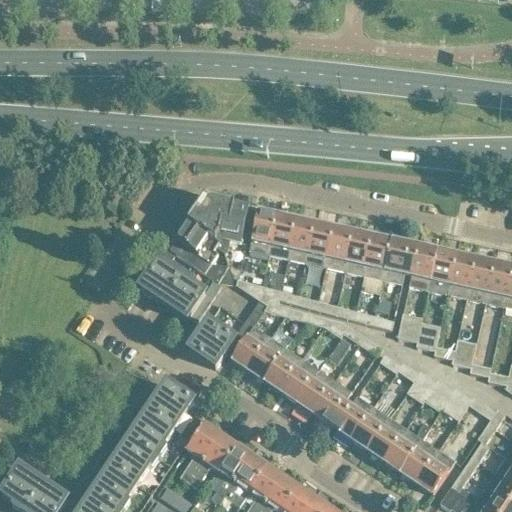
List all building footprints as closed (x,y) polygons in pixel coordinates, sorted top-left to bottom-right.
[(222,239),(229,208),(206,203),(188,229),(215,249),(222,239)] [(241,250),(249,213),(246,213),(247,209),(239,207),(238,211),(235,210),(235,209),(229,208),(222,239),(215,249),(212,254),(215,255),(217,252),(228,259),(230,247),(241,250)] [(269,260),(278,219),(259,215),(250,256),(269,260)] [(288,264),(297,224),(278,219),(269,260),(288,264)] [(307,269),(316,228),(297,224),(288,264),(307,269)] [(327,273),(335,232),(316,228),(307,269),(327,273)] [(188,229),(170,255),(219,288),(233,289),(235,285),(230,271),(228,271),(212,269),(219,258),(215,256),(215,255),(212,254),(215,249),(188,229)] [(346,277),(355,236),(335,232),(327,273),(346,277)] [(365,281),(374,241),(355,236),(346,277),(365,281)] [(365,281),(362,295),(381,299),(384,285),(393,245),(374,241),(365,281)] [(403,290),(405,281),(412,249),(393,245),(384,285),(403,290)] [(429,296),(438,255),(419,251),(412,249),(405,281),(412,282),(410,291),(429,296)] [(222,290),(219,288),(170,255),(168,254),(141,293),(161,307),(159,310),(166,316),(169,312),(188,325),(190,321),(197,326),(222,290)] [(448,300),(457,259),(438,255),(429,296),(448,300)] [(467,304),(476,263),(457,259),(448,300),(467,304)] [(486,308),(495,267),(476,263),(467,304),(486,308)] [(505,312),(511,280),(511,271),(495,267),(486,308),(505,312)] [(259,305),(263,291),(239,284),(238,290),(259,305)] [(278,310),(279,304),(281,296),(263,291),(259,305),(268,311),(270,308),(278,310)] [(298,310),(300,301),(281,296),(279,304),(298,310)] [(317,314),(319,306),(300,301),(298,310),(317,314)] [(239,336),(214,319),(189,355),(216,373),(239,339),(246,344),(254,331),(265,316),(268,311),(259,305),(239,336)] [(336,319),(338,311),(319,306),(317,314),(336,319)] [(288,313),(278,310),(270,308),(268,311),(265,316),(285,321),(288,313)] [(354,324),(356,316),(338,311),(336,319),(354,324)] [(305,326),(308,318),(288,313),(285,321),(305,326)] [(373,329),(375,320),(356,316),(354,324),(373,329)] [(325,332),(327,323),(308,318),(305,326),(323,331),(325,332)] [(418,347),(422,327),(423,323),(404,318),(398,342),(418,347)] [(483,361),(492,321),(484,319),(475,359),(483,361)] [(394,325),(375,320),(373,329),(392,334),(394,325)] [(349,330),(343,327),(327,323),(325,332),(341,342),(343,338),(349,330)] [(441,331),(422,327),(418,347),(417,351),(436,356),(436,351),(441,331)] [(365,341),(349,330),(343,338),(360,349),(365,341)] [(248,375),(270,342),(254,331),(246,344),(232,364),(248,375)] [(382,352),(365,341),(360,349),(377,360),(382,352)] [(265,386),(286,353),(270,342),(248,375),(265,386)] [(455,355),(454,364),(453,368),(472,372),(472,369),(472,368),(477,348),(458,344),(455,355)] [(454,364),(455,355),(436,351),(436,356),(435,359),(454,364)] [(286,353),(265,386),(281,396),(303,364),(286,353)] [(396,378),(398,375),(402,370),(386,359),(380,367),(396,378)] [(297,407),(319,375),(303,364),(281,396),(297,407)] [(403,371),(402,370),(398,375),(415,387),(420,380),(404,369),(403,371)] [(491,372),(472,369),(472,372),(471,376),(490,381),(490,377),(491,372)] [(313,418),(335,386),(319,375),(297,407),(313,418)] [(423,407),(425,405),(437,388),(422,377),(420,380),(415,387),(408,397),(423,407)] [(506,390),(508,381),(490,377),(490,381),(489,386),(506,390)] [(336,434),(352,411),(344,407),(351,397),(335,386),(313,418),(336,434)] [(441,416),(442,414),(453,396),(438,386),(437,388),(425,405),(441,416)] [(176,434),(194,406),(168,389),(149,416),(176,434)] [(458,425),(469,409),(472,404),(457,394),(455,397),(453,396),(442,414),(458,425)] [(352,444),(374,412),(358,401),(352,411),(336,434),(352,444)] [(473,405),(472,404),(469,409),(491,424),(496,417),(474,403),(473,405)] [(202,424),(208,416),(201,411),(195,419),(202,424)] [(369,456),(391,423),(374,412),(352,444),(369,456)] [(496,418),(496,417),(491,424),(488,429),(496,434),(506,419),(499,414),(496,418)] [(157,462),(176,434),(149,416),(134,440),(129,438),(127,441),(157,462)] [(385,466),(407,434),(391,423),(369,456),(385,466)] [(189,488),(221,439),(205,429),(188,455),(196,460),(181,482),(189,488)] [(407,434),(385,466),(401,477),(423,445),(431,433),(424,429),(416,440),(407,434)] [(486,449),(486,448),(496,434),(488,429),(478,444),(482,446),(486,449)] [(218,476),(236,449),(221,439),(189,488),(196,493),(211,471),(218,476)] [(157,462),(127,441),(125,445),(128,448),(113,471),(139,489),(157,462)] [(417,488),(439,456),(423,445),(401,477),(417,488)] [(490,451),(486,448),(486,449),(482,446),(472,462),(479,467),(490,451)] [(224,500),(252,460),(236,449),(218,476),(209,490),(217,495),(212,504),(220,509),(226,501),(224,500)] [(434,499),(456,467),(439,456),(417,488),(434,499)] [(250,496),(268,470),(252,460),(224,500),(226,501),(240,511),(250,496)] [(469,482),(479,467),(472,462),(462,477),(469,482)] [(511,467),(506,463),(496,478),(511,488),(511,467)] [(262,511),(283,481),(268,470),(250,496),(258,501),(250,511),(262,511)] [(113,511),(123,511),(139,489),(113,471),(97,495),(93,492),(90,496),(113,511)] [(20,511),(28,511),(47,485),(43,483),(40,487),(21,473),(3,500),(20,511)] [(459,497),(469,482),(462,477),(452,492),(459,497)] [(511,488),(496,478),(486,493),(511,510),(511,488)] [(284,511),(299,491),(283,481),(262,511),(284,511)] [(63,511),(68,505),(48,492),(50,488),(47,485),(28,511),(63,511)] [(174,510),(180,501),(164,490),(158,499),(174,510)] [(307,511),(314,502),(299,491),(284,511),(307,511)] [(481,511),(476,508),(459,497),(452,492),(440,509),(445,511),(481,511)] [(511,511),(511,510),(486,493),(476,508),(481,511),(511,511)] [(113,511),(90,496),(88,500),(92,503),(85,511),(113,511)] [(176,511),(187,511),(191,508),(180,501),(174,510),(176,511)] [(329,511),(330,511),(314,502),(307,511),(329,511)]
